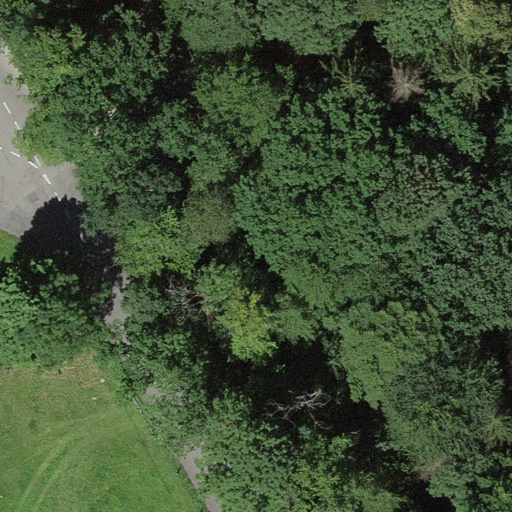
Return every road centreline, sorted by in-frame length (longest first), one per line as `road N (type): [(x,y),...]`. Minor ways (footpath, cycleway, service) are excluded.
road 1 (unclassified): [(0,104),(239,511)]
road 2 (track): [(511,27),(352,38),(243,66)]
road 3 (track): [(243,66),(98,0)]
